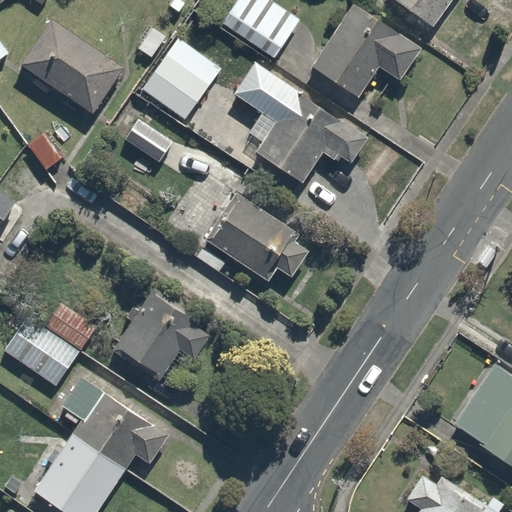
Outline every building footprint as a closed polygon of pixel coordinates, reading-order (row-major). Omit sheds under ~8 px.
[(198,0),(181,0),(192,8),(198,0)] [(275,0),(232,0),(220,18),(273,53),(298,15),(275,0)] [(384,0),(429,32),(451,0),(384,0)] [(308,65),(353,96),(374,67),(393,80),(415,49),(351,4),(308,65)] [(15,72),(92,115),(122,62),(44,19),(15,72)] [(150,19),(133,48),(150,58),(167,29),(150,19)] [(163,48),(135,87),(179,119),(208,80),(163,48)] [(253,160),(292,186),(316,151),(341,168),(366,132),(254,56),(230,93),(277,124),(253,160)] [(133,105),(118,130),(136,140),(151,116),(133,105)] [(44,130),(27,138),(42,167),(59,158),(44,130)] [(393,143),(378,135),(363,164),(379,172),(393,143)] [(193,181),(216,196),(225,182),(233,188),(247,167),(216,146),(193,181)] [(204,242),(269,281),(277,268),(292,277),(309,249),(293,239),(299,229),(235,191),(204,242)] [(86,345),(135,378),(176,319),(127,286),(86,345)] [(75,309),(59,299),(45,319),(81,342),(90,328),(71,316),(75,309)] [(0,352),(51,384),(77,342),(39,319),(35,326),(17,316),(0,343),(0,352)] [(511,366),(493,353),(445,420),(511,468),(511,366)] [(30,490),(61,511),(89,511),(132,452),(147,463),(167,434),(102,388),(30,490)] [(407,511),(498,511),(500,509),(437,468),(432,475),(419,467),(402,492),(415,501),(407,511)]
